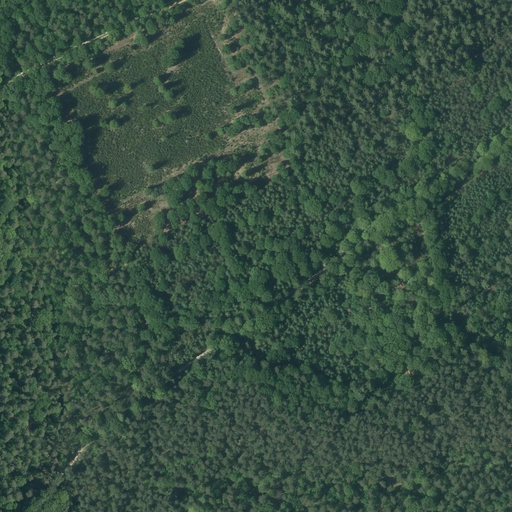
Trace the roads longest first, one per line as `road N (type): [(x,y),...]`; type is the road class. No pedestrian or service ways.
road 1 (track): [(180,370),(511,138)]
road 2 (track): [(28,74),(185,0)]
road 3 (track): [(75,458),(104,424),(180,370)]
